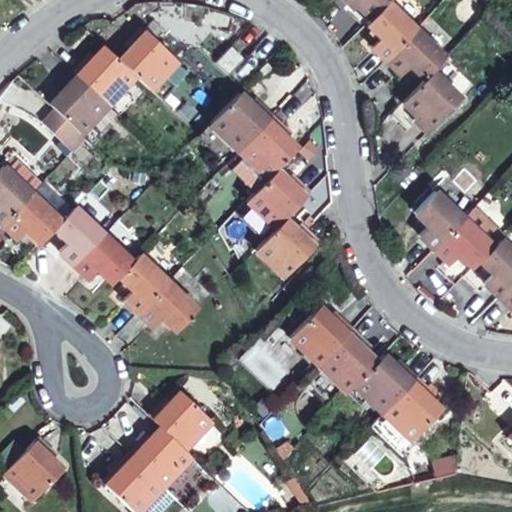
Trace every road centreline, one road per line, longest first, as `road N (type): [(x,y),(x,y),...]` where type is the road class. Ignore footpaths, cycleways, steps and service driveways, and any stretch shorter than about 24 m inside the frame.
road 1 (residential): [(247,0),(295,24),(337,72),(362,239),(388,293),(439,335),(511,356)]
road 2 (residential): [(59,331),(93,345),(110,382),(106,401),(81,412),(60,398),(56,373)]
